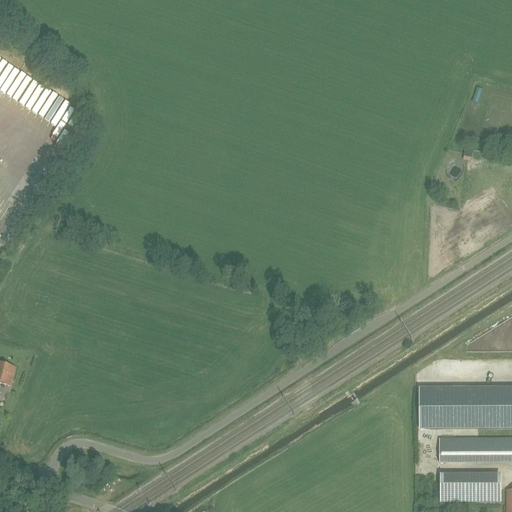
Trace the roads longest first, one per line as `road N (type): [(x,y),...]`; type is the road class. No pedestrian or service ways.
road 1 (unclassified): [(46,486),(60,453),(75,443),(153,461),(170,456),(511,237)]
road 2 (unknown): [(18,214),(49,146),(34,120),(18,119),(9,128),(13,162)]
